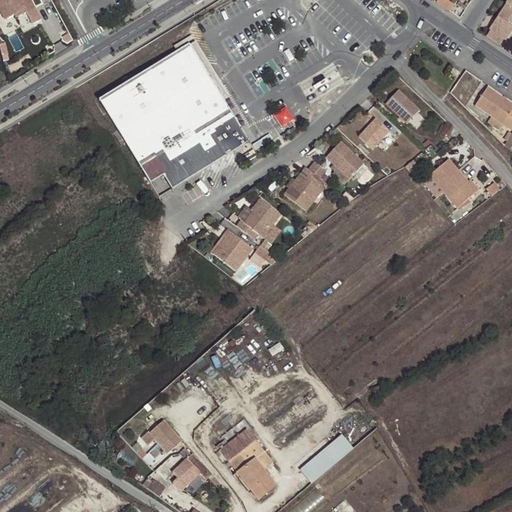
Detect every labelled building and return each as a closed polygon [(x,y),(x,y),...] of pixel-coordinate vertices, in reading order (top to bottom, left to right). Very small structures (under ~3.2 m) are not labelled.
[(0,0),(0,5),(1,7),(7,19),(14,15),(19,13),(21,16),(35,8),(31,0),(23,0),(22,1),(21,0),(0,0)] [(447,0),(437,0),(436,1),(450,10),(454,4),(447,0)] [(511,0),(510,0),(490,31),(492,33),(489,37),(502,46),(505,41),(508,43),(511,36),(511,0)] [(465,10),(470,3),(467,1),(464,6),(459,2),(457,5),(465,10)] [(178,50),(183,47),(181,44),(195,36),(193,33),(175,44),(178,50)] [(190,42),(98,97),(145,173),(159,166),(171,188),(248,139),(190,42)] [(454,68),(451,73),(458,77),(460,72),(454,68)] [(511,103),(487,87),(475,105),(491,116),(503,124),(511,129),(511,103)] [(422,110),(401,90),(388,104),(409,124),(422,110)] [(503,124),(491,116),(488,122),(500,129),(503,124)] [(392,131),(378,118),(361,136),(375,150),(392,131)] [(366,163),(342,141),(328,156),(351,179),(366,163)] [(466,184),(468,182),(450,160),(430,177),(458,209),(475,195),(466,184)] [(315,162),(309,170),(321,179),(327,171),(315,162)] [(309,170),(307,168),(286,195),(307,211),(315,201),(311,198),(320,187),(324,182),(321,179),(309,170)] [(471,180),(468,182),(466,184),(475,195),(480,191),(471,180)] [(491,197),(499,191),(494,184),(486,190),(491,197)] [(324,190),(320,187),(311,198),(315,201),(324,190)] [(242,221),(237,227),(255,241),(259,236),(264,239),(282,216),(261,200),(252,211),(254,213),(245,224),(242,221)] [(253,250),(229,230),(223,237),(225,239),(213,254),(236,272),(253,250)] [(183,443),(165,422),(151,433),(150,432),(143,438),(150,446),(156,440),(168,455),(176,448),(179,451),(184,447),(181,444),(183,443)] [(247,430),(231,443),(248,465),(255,460),(264,470),(273,463),(247,430)] [(335,465),(353,450),(342,436),(324,451),(335,465)] [(259,501),(277,487),(264,470),(255,460),(248,465),(231,443),(220,452),(259,501)] [(301,471),(312,484),(335,465),(324,451),(301,471)] [(173,485),(181,493),(199,476),(206,483),(213,476),(193,456),(173,474),(179,480),(173,485)] [(173,500),(181,493),(173,485),(166,492),(173,500)]
